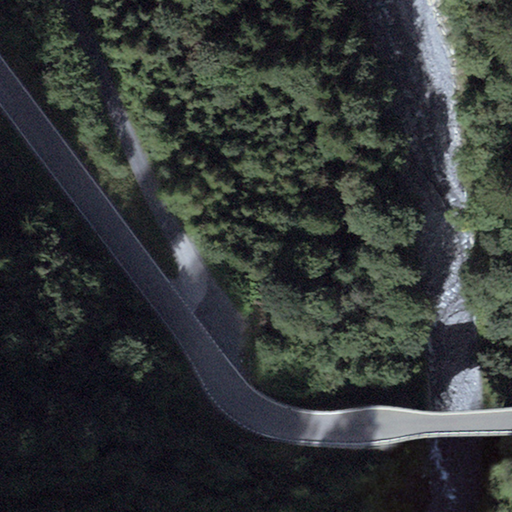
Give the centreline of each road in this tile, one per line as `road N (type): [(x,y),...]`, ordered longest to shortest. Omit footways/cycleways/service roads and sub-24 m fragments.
road 1 (tertiary): [(511,420),(314,427),(256,414),(0,79)]
road 2 (track): [(193,340),(206,328),(212,301),(64,0)]
